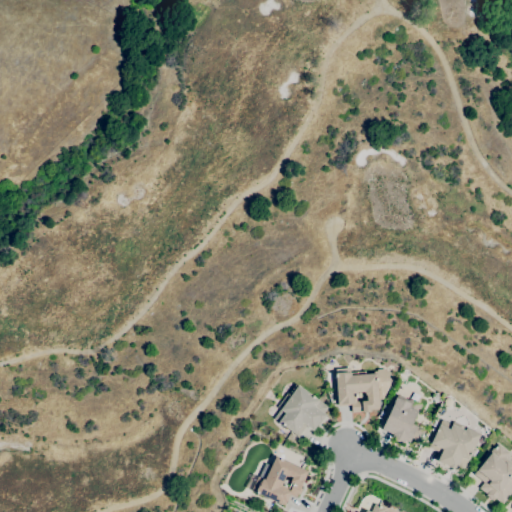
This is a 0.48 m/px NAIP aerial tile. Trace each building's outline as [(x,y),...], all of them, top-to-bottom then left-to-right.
[(362,413),(362,412),(351,413),(350,405),(337,406),(334,373),(335,373),(334,369),(349,368),(349,373),(364,372),(364,374),(375,373),(378,410),(370,410),(370,412),(362,413)] [(298,436),(294,434),(273,418),(279,409),(276,407),(286,393),(288,394),(295,385),(296,386),(297,385),(316,399),(327,407),(323,413),(325,415),(320,422),(319,421),(312,430),(306,426),(298,436)] [(434,403),(431,395),(437,393),(440,401),(434,403)] [(403,443),(390,437),(392,434),(381,429),(393,402),(395,397),(396,395),(408,400),(408,399),(420,405),(417,413),(416,413),(411,424),(424,430),(422,435),(423,435),(422,437),(421,437),(419,442),(410,438),(408,442),(404,440),(403,443)] [(446,407),(443,403),(445,399),(450,399),(452,403),(450,406),(446,407)] [(463,471),(455,468),(454,470),(436,461),(440,453),(428,447),(430,443),(438,425),(439,425),(441,420),(451,424),(452,421),(479,435),(468,458),(468,459),(463,471)] [(511,490),(501,504),(494,498),(492,501),(485,495),(486,494),(478,488),(483,482),(473,474),(491,452),(490,452),(494,446),(495,447),(497,444),(508,453),(504,458),(511,464),(511,490)] [(284,505),(282,504),(281,505),(257,493),(257,494),(250,491),(251,490),(244,487),(251,474),(258,477),(264,463),(270,466),(274,456),(306,472),(307,473),(303,482),(301,481),(300,485),(301,485),(299,488),(301,489),(298,494),(297,493),(295,497),(289,495),(284,505)] [(381,511),(384,507),(372,503),(368,511),(364,511),(359,510),(358,511),(381,511)]
